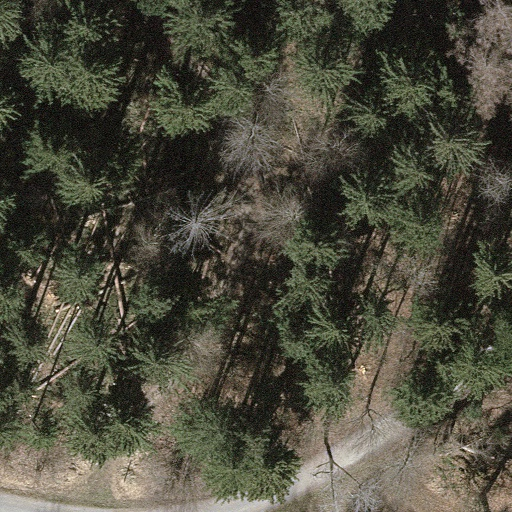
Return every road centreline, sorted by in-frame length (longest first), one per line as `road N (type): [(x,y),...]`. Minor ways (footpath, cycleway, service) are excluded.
road 1 (track): [(77,511),(196,304),(227,191),(217,100),(142,0)]
road 2 (track): [(511,352),(362,452),(235,511)]
